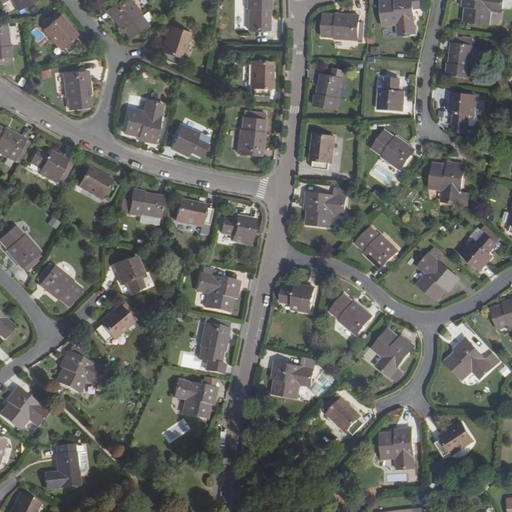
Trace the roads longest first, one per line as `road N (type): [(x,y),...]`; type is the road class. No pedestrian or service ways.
road 1 (tertiary): [(271,252),(234,435),(234,511)]
road 2 (residential): [(281,193),(163,169),(91,141)]
road 3 (tertiary): [(297,0),(281,193)]
road 4 (residential): [(429,321),(398,312),(336,267),(271,252)]
road 5 (residential): [(91,141),(116,54),(68,0)]
road 6 (residential): [(0,376),(49,342),(0,282)]
road 7 (residential): [(431,131),(424,84),(440,0)]
